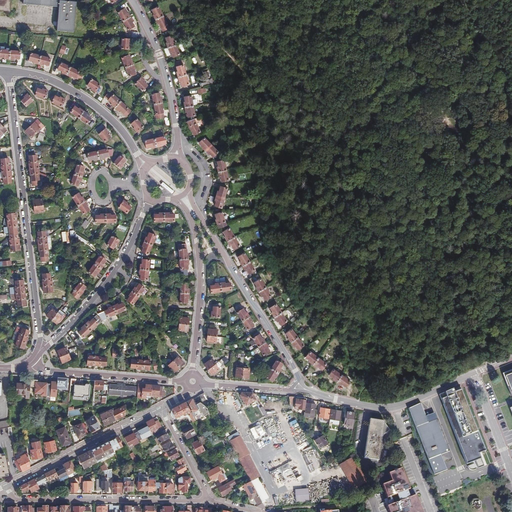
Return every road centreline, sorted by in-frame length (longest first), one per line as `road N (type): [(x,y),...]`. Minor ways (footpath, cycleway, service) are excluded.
road 1 (motorway): [(295,0),(456,511)]
road 2 (motorway): [(466,511),(389,237),(310,0)]
road 3 (residential): [(8,70),(40,339),(31,361)]
road 4 (unclassified): [(206,496),(17,499),(6,485)]
road 5 (residential): [(31,361),(119,261),(151,196)]
road 6 (residential): [(474,373),(390,408),(298,389)]
road 7 (unclassified): [(6,485),(161,409)]
road 8 (residential): [(141,158),(110,119),(70,89),(8,70)]
road 9 (residential): [(298,389),(298,376),(219,247)]
road 10 (tertiary): [(184,381),(53,372),(31,361)]
